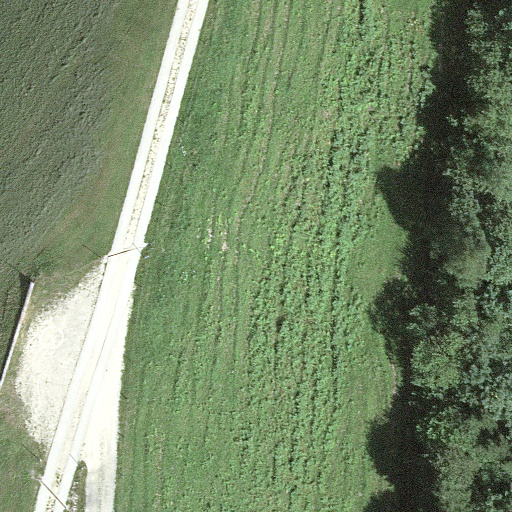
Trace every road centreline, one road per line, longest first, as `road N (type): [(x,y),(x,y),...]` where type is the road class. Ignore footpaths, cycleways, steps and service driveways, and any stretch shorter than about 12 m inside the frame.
road 1 (track): [(197,0),(83,389)]
road 2 (track): [(46,511),(83,389)]
road 3 (track): [(83,389),(99,452),(98,511)]
